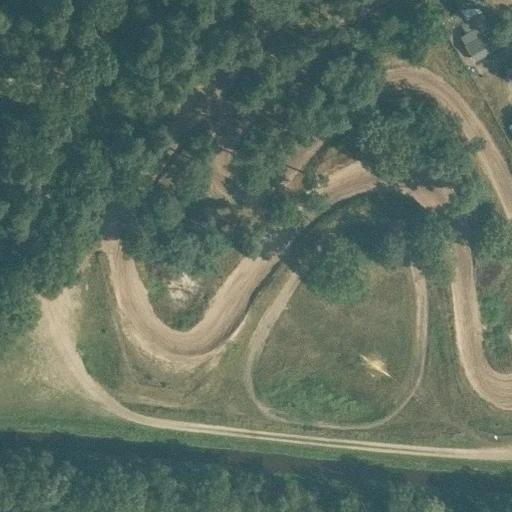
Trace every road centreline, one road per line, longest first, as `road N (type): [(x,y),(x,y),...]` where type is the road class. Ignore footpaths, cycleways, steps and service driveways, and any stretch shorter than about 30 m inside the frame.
road 1 (track): [(511,459),(92,407),(0,412)]
road 2 (track): [(0,96),(44,104),(57,115),(66,145),(17,304),(0,333)]
